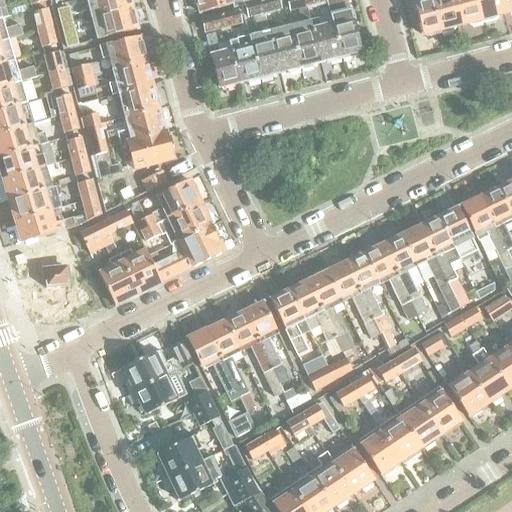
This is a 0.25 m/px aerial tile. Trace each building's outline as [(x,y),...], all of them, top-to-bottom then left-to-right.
[(129,0),(85,0),(90,18),(131,7),(129,0)] [(195,0),(199,13),(231,5),(233,4),(232,0),(195,0)] [(243,5),(260,1),(263,0),(232,0),(233,4),(231,5),(232,8),(243,5)] [(263,0),(260,1),(264,16),(269,15),(268,12),(280,9),(277,0),(263,0)] [(285,0),(288,12),(289,14),(297,12),(299,23),(288,26),(299,67),(319,62),(308,21),(305,9),(302,0),(285,0)] [(302,0),(305,9),(326,4),(324,0),(302,0)] [(345,0),(337,2),(339,13),(329,16),(339,57),(360,52),(349,10),(346,0),(345,0)] [(412,0),(421,36),(439,31),(431,0),(412,0)] [(431,0),(439,31),(461,25),(454,0),(431,0)] [(454,0),(461,25),(482,20),(476,0),(454,0)] [(476,0),(482,20),(503,14),(499,0),(476,0)] [(511,0),(499,0),(503,14),(511,12),(511,0)] [(246,18),(252,16),(257,34),(247,37),(258,78),(278,73),(268,31),(264,16),(260,1),(243,5),(246,18)] [(10,8),(13,15),(27,11),(25,3),(10,8)] [(60,26),(81,20),(79,13),(70,15),(68,7),(56,10),(60,26)] [(131,7),(90,18),(96,40),(137,29),(131,7)] [(37,30),(52,26),(47,8),(32,12),(37,30)] [(219,14),(223,31),(229,29),(229,27),(240,24),(236,9),(219,14)] [(223,31),(219,14),(200,19),(203,33),(220,29),(220,31),(223,31)] [(319,62),(339,57),(329,16),(308,21),(319,62)] [(81,21),(81,20),(60,26),(65,48),(77,45),(72,24),(81,21)] [(28,26),(16,29),(18,36),(30,32),(28,26)] [(52,26),(37,30),(41,48),(56,44),(52,26)] [(278,73),(299,67),(288,26),(268,31),(278,73)] [(205,36),(207,47),(218,88),(237,83),(226,42),(216,45),(213,34),(205,36)] [(110,70),(145,61),(139,37),(98,47),(101,59),(107,57),(110,70)] [(247,37),(226,42),(237,83),(258,78),(247,37)] [(0,64),(13,61),(10,50),(1,53),(0,48),(0,64)] [(42,56),(47,74),(63,69),(58,52),(42,56)] [(73,79),(99,73),(96,62),(77,67),(74,54),(68,55),(71,68),(73,79)] [(0,87),(20,82),(13,61),(0,64),(0,87)] [(107,84),(110,97),(152,86),(145,61),(110,70),(113,82),(107,84)] [(66,68),(63,69),(47,74),(52,91),(67,87),(67,86),(71,85),(66,68)] [(101,83),(99,73),(73,79),(77,94),(89,91),(88,87),(93,86),(93,85),(101,83)] [(0,110),(26,103),(20,82),(0,87),(0,110)] [(122,118),(158,109),(152,86),(110,97),(113,107),(118,106),(122,118)] [(58,116),(73,112),(69,94),(53,98),(58,116)] [(0,134),(32,124),(26,103),(0,110),(0,134)] [(110,147),(118,144),(164,133),(158,109),(122,118),(124,127),(106,131),(110,147)] [(82,129),(85,128),(104,123),(103,122),(109,121),(106,110),(97,112),(97,114),(79,118),(82,129)] [(73,112),(58,116),(62,134),(78,130),(73,112)] [(105,127),(104,123),(85,128),(91,152),(106,148),(101,128),(105,127)] [(0,134),(0,157),(34,147),(33,144),(45,141),(42,132),(35,134),(32,124),(0,134)] [(132,171),(173,160),(165,132),(164,133),(118,144),(122,163),(130,161),(132,171)] [(69,159),(85,155),(80,137),(64,142),(69,159)] [(34,149),(34,147),(0,157),(0,174),(2,180),(45,167),(39,147),(34,149)] [(107,154),(106,148),(91,152),(92,155),(89,156),(95,180),(120,174),(118,164),(109,166),(106,154),(107,154)] [(85,155),(69,159),(74,177),(89,173),(85,155)] [(51,188),(45,167),(2,180),(8,201),(42,190),(51,188)] [(140,182),(145,193),(167,182),(161,171),(140,182)] [(75,183),(80,203),(96,198),(91,179),(75,183)] [(136,206),(129,209),(140,232),(200,204),(188,181),(154,197),(160,209),(142,218),(136,206)] [(511,181),(498,188),(511,216),(511,181)] [(511,216),(498,188),(479,197),(505,250),(511,246),(511,242),(503,224),(511,219),(511,216)] [(46,201),(42,190),(8,201),(14,222),(57,209),(54,198),(46,201)] [(66,206),(75,204),(73,197),(64,200),(66,206)] [(511,264),(505,250),(479,197),(460,206),(477,240),(487,236),(511,285),(511,284),(511,264)] [(96,198),(80,203),(85,222),(100,214),(96,198)] [(172,243),(172,245),(210,226),(200,204),(140,232),(145,242),(170,230),(175,240),(172,243)] [(457,208),(437,218),(452,249),(461,244),(470,263),(481,258),(457,208)] [(61,220),(57,209),(14,222),(21,244),(64,231),(75,227),(71,217),(61,220)] [(125,211),(102,222),(108,235),(131,224),(125,211)] [(443,253),(452,249),(437,218),(419,226),(454,298),(463,294),(443,253)] [(118,255),(108,235),(102,222),(79,233),(88,255),(103,247),(109,259),(106,261),(109,268),(98,274),(114,306),(137,295),(118,255)] [(160,262),(155,253),(147,257),(160,283),(223,253),(210,226),(172,245),(171,257),(160,262)] [(419,226),(400,235),(415,266),(425,261),(450,312),(459,308),(454,298),(419,226)] [(405,272),(415,266),(400,235),(382,244),(416,315),(424,311),(405,272)] [(144,249),(147,257),(155,253),(158,251),(153,242),(143,247),(144,249)] [(363,254),(378,284),(387,280),(407,321),(417,316),(416,315),(382,244),(363,254)] [(129,250),(118,255),(137,295),(160,283),(147,257),(144,249),(131,255),(129,250)] [(367,290),(378,284),(363,254),(344,263),(379,335),(386,350),(395,345),(388,331),(367,290)] [(344,263),(326,272),(341,303),(350,298),(370,339),(379,335),(344,263)] [(42,270),(43,276),(44,288),(67,286),(65,268),(42,270)] [(331,308),(341,303),(326,272),(307,281),(335,338),(345,358),(351,355),(349,350),(351,349),(331,308)] [(325,343),(335,338),(307,281),(288,290),(303,321),(312,317),(325,343)] [(472,290),(476,297),(477,300),(492,291),(493,282),(492,281),(472,290)] [(269,299),(297,356),(306,352),(299,336),(308,332),(303,321),(288,290),(269,299)] [(493,322),(511,309),(502,296),(484,308),(493,322)] [(262,303),(243,312),(283,394),(281,395),(291,414),(311,403),(304,391),(294,396),(291,390),(266,339),(277,334),(262,303)] [(436,309),(439,316),(440,318),(446,316),(441,307),(436,309)] [(458,316),(467,328),(481,320),(473,307),(458,316)] [(273,399),(281,395),(283,394),(243,312),(224,321),(239,352),(249,347),(273,399)] [(467,328),(458,316),(442,325),(450,337),(467,328)] [(205,330),(245,412),(252,408),(250,403),(228,357),(239,352),(224,321),(205,330)] [(423,332),(431,328),(428,321),(420,325),(423,332)] [(240,422),(228,429),(234,438),(253,427),(246,415),(245,412),(205,330),(186,340),(201,370),(210,366),(235,417),(237,416),(240,422)] [(419,345),(427,357),(442,348),(442,347),(443,345),(446,350),(451,347),(441,332),(419,345)] [(405,339),(397,343),(400,349),(408,345),(405,339)] [(179,370),(191,364),(180,341),(168,347),(174,359),(165,363),(159,351),(120,370),(120,371),(122,370),(133,392),(165,376),(170,374),(173,372),(179,370)] [(511,350),(509,346),(489,360),(509,390),(511,387),(511,350)] [(470,356),(477,367),(469,373),(488,403),(509,390),(489,360),(481,349),(470,356)] [(392,361),(400,376),(421,363),(412,350),(392,361)] [(351,370),(345,358),(325,367),(326,367),(332,381),(351,370)] [(374,366),(367,370),(379,388),(382,386),(381,385),(384,384),(384,385),(400,376),(392,361),(376,371),(374,366)] [(332,381),(326,367),(314,373),(321,387),(332,381)] [(351,385),(359,399),(368,415),(372,412),(363,397),(379,388),(367,370),(363,372),(366,377),(351,385)] [(469,373),(447,387),(467,417),(488,403),(469,373)] [(170,387),(165,376),(133,392),(144,415),(142,415),(142,416),(182,397),(176,384),(170,387)] [(198,378),(186,383),(193,397),(181,404),(187,416),(191,414),(211,404),(198,378)] [(337,412),(359,399),(351,385),(329,398),(337,412)] [(391,388),(383,393),(391,406),(399,401),(391,388)] [(438,388),(418,402),(440,435),(460,422),(438,388)] [(398,416),(420,449),(440,435),(418,402),(398,416)] [(220,451),(231,446),(211,404),(191,414),(192,415),(198,428),(210,422),(213,428),(209,430),(220,451)] [(316,405),(302,414),(310,427),(322,421),(331,434),(338,429),(321,404),(316,407),(316,405)] [(310,427),(302,414),(285,423),(280,426),(288,440),(303,431),(313,448),(317,446),(308,429),(310,427)] [(398,416),(378,428),(400,462),(420,449),(398,416)] [(357,443),(379,476),(400,462),(378,428),(357,443)] [(260,438),(268,451),(270,456),(283,448),(273,430),(260,438)] [(156,455),(166,477),(199,461),(195,451),(200,449),(194,436),(154,455),(155,456),(156,455)] [(250,462),(268,451),(260,438),(239,450),(247,465),(251,464),(250,462)] [(231,446),(220,451),(220,452),(206,459),(207,463),(215,459),(216,462),(223,458),(223,457),(226,456),(234,472),(218,480),(226,494),(250,478),(232,447),(231,446)] [(350,447),(330,461),(352,494),(373,480),(350,447)] [(299,458),(292,448),(284,453),(291,463),(299,458)] [(310,474),(332,507),(352,494),(330,461),(325,454),(317,460),(321,466),(310,474)] [(199,461),(166,477),(177,502),(216,483),(210,470),(205,473),(199,461)] [(310,474),(290,487),(306,511),(324,511),(332,507),(310,474)] [(232,506),(243,501),(260,492),(250,478),(226,494),(232,506)] [(269,501),(276,511),(306,511),(290,487),(269,501)] [(272,510),(260,492),(243,501),(247,507),(249,511),(268,511),(270,511),(272,510)] [(237,511),(247,507),(243,501),(232,506),(235,511),(237,511)]
